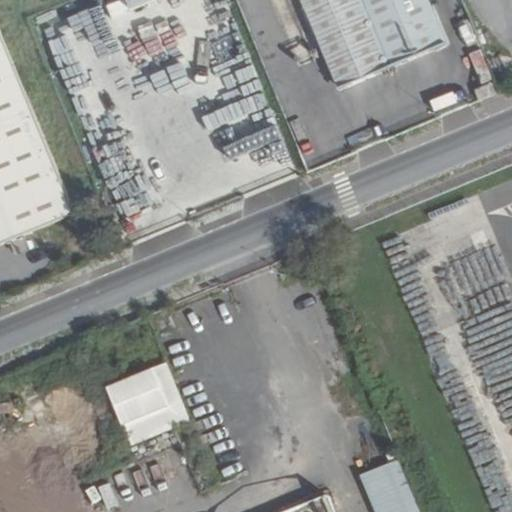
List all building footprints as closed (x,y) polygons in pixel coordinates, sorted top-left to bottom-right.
[(0,0),(0,244),(74,213),(0,33),(0,0)] [(325,0),(361,86),(447,50),(426,0),(325,0)] [(203,3),(74,56),(131,190),(175,172),(158,131),(205,112),(186,65),(223,50),(203,3)] [(287,263),(291,275),(313,266),(308,255),(287,263)] [(109,383),(125,423),(167,406),(152,366),(109,383)] [(372,511),(417,511),(396,459),(357,475),(372,511)] [(293,511),(334,511),(328,498),(293,511)]
